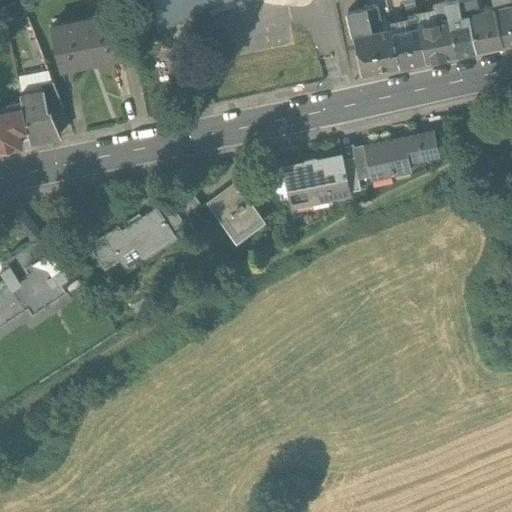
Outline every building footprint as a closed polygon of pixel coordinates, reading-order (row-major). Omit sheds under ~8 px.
[(181,0),(187,12),(212,0),(181,0)] [(426,53),(457,47),(446,0),(435,0),(437,14),(419,18),(419,21),(426,53)] [(468,7),(462,8),(460,0),(446,0),(457,47),(476,43),(468,7)] [(477,0),(460,0),(462,8),(468,7),(478,5),(477,0)] [(502,37),(511,34),(511,0),(494,0),(495,1),(502,37)] [(478,5),(468,7),(476,43),(502,37),(495,1),(478,5)] [(392,27),(391,22),(382,24),(377,3),(367,6),(381,63),(399,59),(392,27)] [(367,6),(367,5),(348,9),(361,67),(381,63),(367,6)] [(114,13),(52,27),(60,65),(122,52),(114,13)] [(426,53),(419,21),(392,27),(399,59),(426,53)] [(63,105),(53,81),(41,83),(42,87),(43,87),(47,106),(50,106),(51,108),(63,105)] [(42,87),(19,91),(21,99),(27,126),(30,139),(61,132),(51,108),(50,106),(47,106),(43,87),(42,87)] [(8,102),(8,105),(0,107),(0,145),(22,141),(19,128),(27,126),(21,99),(8,102)] [(434,122),(352,139),(355,149),(359,168),(411,156),(410,151),(439,145),(434,122)] [(343,152),(340,142),(261,158),(283,206),(296,203),(295,197),(311,194),(309,189),(349,181),(343,152)] [(355,149),(343,152),(349,181),(361,178),(359,168),(355,149)] [(236,172),(207,194),(221,213),(226,209),(237,224),(261,206),(236,172)] [(189,180),(171,194),(184,213),(203,199),(189,180)] [(184,213),(171,194),(159,202),(173,222),(184,213)] [(157,199),(121,222),(119,218),(90,238),(108,265),(123,255),(127,262),(154,243),(151,238),(173,223),(173,222),(159,202),(157,199)] [(37,234),(32,237),(41,250),(24,262),(28,267),(0,285),(0,319),(27,301),(32,308),(66,285),(59,275),(67,269),(41,231),(37,234)]
